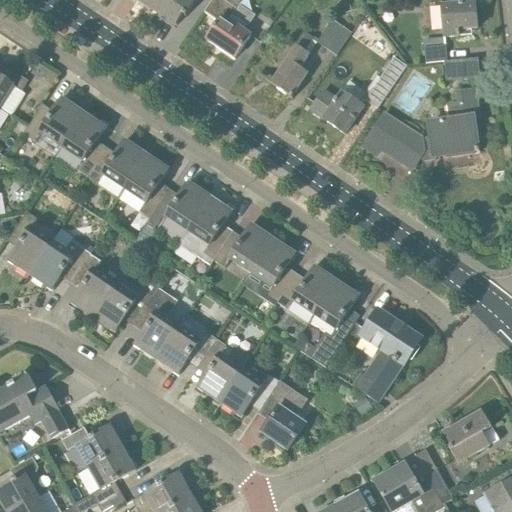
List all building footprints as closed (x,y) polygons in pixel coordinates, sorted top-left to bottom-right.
[(165,0),(139,0),(139,2),(157,14),(165,0)] [(165,0),(157,14),(178,28),(185,18),(187,19),(200,0),(165,0)] [(235,61),(252,36),(229,21),(243,0),(214,0),(205,14),(219,24),(207,42),(235,61)] [(441,7),(443,40),(444,40),(444,38),(458,37),(458,38),(465,38),(464,32),(477,30),(475,5),(441,7)] [(332,22),(317,44),(337,58),(352,35),(332,22)] [(310,56),(304,53),(314,39),(304,32),(294,46),(296,48),(274,81),(260,72),(259,74),(294,98),(295,96),(294,95),(309,72),(302,68),(310,56)] [(445,49),(424,51),(426,65),(444,63),(447,63),(445,49)] [(392,87),(407,66),(400,62),(394,58),(380,79),(377,77),(362,99),(378,111),(393,88),(392,87)] [(476,61),(447,63),(444,63),(446,82),(477,79),(476,61)] [(0,72),(0,110),(0,111),(0,110),(8,114),(28,82),(3,67),(0,72)] [(365,107),(341,92),(336,100),(325,93),(311,112),(346,136),(365,107)] [(60,151),(84,114),(64,101),(51,119),(40,112),(23,137),(42,149),(47,142),(60,151)] [(477,153),(475,123),(480,123),(479,107),(478,101),(457,104),(446,105),(448,119),(426,122),(429,144),(385,115),(364,148),(377,156),(381,150),(412,170),(420,159),(446,157),(447,160),(479,157),(479,153),(477,153)] [(86,179),(103,154),(95,148),(107,130),(84,114),(60,151),(80,165),(76,172),(86,179)] [(123,193),(147,157),(127,144),(115,161),(103,154),(86,179),(97,187),(102,179),(123,193)] [(150,221),(167,196),(158,190),(170,172),(147,157),(123,193),(144,207),(139,214),(150,221)] [(187,235),(211,199),(189,184),(178,203),(167,196),(150,221),(161,228),(165,221),(187,235)] [(213,263),(230,237),(220,231),(233,214),(211,199),(187,235),(207,249),(203,256),(213,263)] [(31,277),(55,243),(33,228),(38,221),(29,215),(13,239),(23,245),(11,263),(31,277)] [(249,277),(274,240),(253,226),(240,244),(230,237),(213,263),(224,271),(229,263),(249,277)] [(277,305),(294,280),(284,273),(295,255),(274,240),(249,277),(270,291),(266,298),(277,305)] [(91,256),(71,242),(66,250),(55,243),(31,277),(53,292),(65,274),(75,280),(91,256)] [(94,319),(117,285),(97,271),(101,263),(91,256),(75,280),(84,286),(72,304),(94,319)] [(312,319),(337,282),(316,268),(304,286),(294,280),(277,305),(287,312),(291,305),(312,319)] [(153,298),(162,284),(160,282),(155,289),(147,285),(138,299),(117,285),(94,319),(115,334),(127,316),(138,323),(154,299),(153,298)] [(336,334),(348,316),(359,297),(337,282),(312,319),(327,329),(336,334)] [(157,362),(181,327),(160,313),(164,305),(154,299),(138,323),(147,329),(136,347),(157,362)] [(349,356),(368,369),(353,390),(377,406),(404,367),(422,340),(379,312),(349,356)] [(340,348),(357,322),(348,316),(336,334),(327,329),(307,359),(325,371),(340,348)] [(201,341),(181,327),(157,362),(178,377),(190,359),(200,365),(216,341),(206,334),(201,341)] [(220,404),(244,370),(223,356),(227,348),(216,341),(200,365),(209,370),(197,389),(220,404)] [(265,384),(244,370),(220,404),(241,418),(253,400),(264,407),(280,384),(270,376),(265,384)] [(36,394),(26,374),(24,374),(26,377),(0,390),(0,433),(29,418),(34,427),(41,423),(50,441),(68,431),(45,389),(36,394)] [(308,401),(281,383),(280,384),(264,407),(259,415),(270,423),(262,434),(288,451),(305,426),(296,419),(308,401)] [(458,465),(490,447),(483,435),(492,429),(482,413),(443,436),(451,450),(449,451),(458,465)] [(87,470),(123,448),(111,428),(89,440),(74,448),(87,470)] [(66,453),(74,448),(89,440),(84,430),(60,443),(66,453)] [(98,506),(121,493),(115,483),(136,472),(123,448),(87,470),(100,492),(92,496),(98,506)] [(0,501),(6,511),(14,511),(39,498),(32,484),(38,470),(32,458),(12,469),(18,480),(0,490),(0,501)] [(439,511),(444,509),(443,506),(430,482),(420,488),(406,465),(375,483),(385,501),(386,500),(391,511),(439,511)] [(430,482),(443,506),(454,499),(438,470),(427,476),(430,482)] [(137,511),(167,511),(192,498),(180,475),(132,502),(137,511)] [(511,511),(511,482),(484,498),(491,511),(511,511)] [(92,511),(111,511),(126,504),(121,493),(98,506),(92,510),(92,511)] [(65,511),(56,511),(46,494),(40,499),(39,498),(14,511),(71,511),(70,509),(67,511),(65,511)] [(335,511),(368,511),(359,495),(334,509),(335,511)] [(200,511),(192,498),(167,511),(200,511)]
